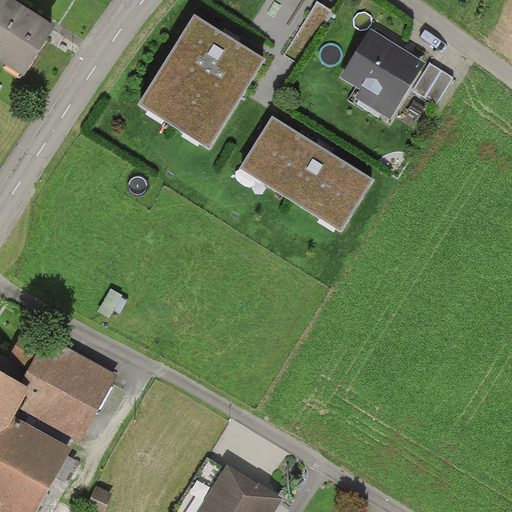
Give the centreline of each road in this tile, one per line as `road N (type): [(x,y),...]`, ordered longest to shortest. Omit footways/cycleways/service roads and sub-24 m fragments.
road 1 (residential): [(0,286),(233,409),(404,511)]
road 2 (tertiary): [(0,214),(106,42),(142,0)]
road 3 (unclassified): [(511,79),(403,0)]
